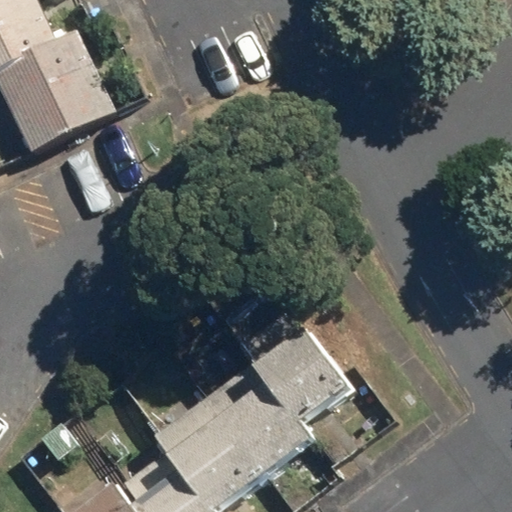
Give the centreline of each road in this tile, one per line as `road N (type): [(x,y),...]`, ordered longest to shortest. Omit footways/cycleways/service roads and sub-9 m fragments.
road 1 (residential): [(354,130),(58,278),(0,348)]
road 2 (residential): [(511,417),(373,169)]
road 3 (residential): [(373,169),(511,100)]
road 4 (residential): [(354,130),(289,0)]
